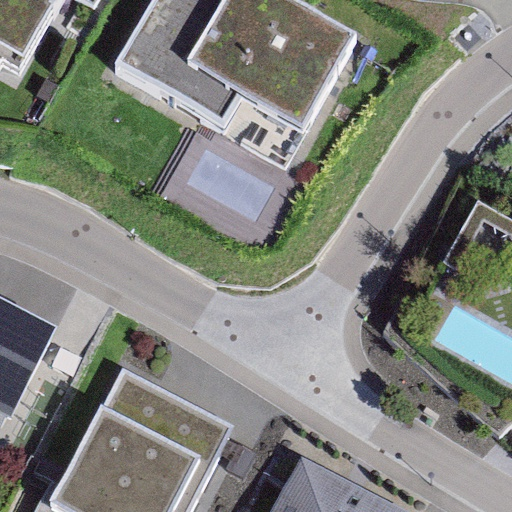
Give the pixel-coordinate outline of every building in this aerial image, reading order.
[(71,0),(0,0),(0,56),(31,73),(71,0)] [(227,0),(225,4),(219,0),(161,0),(121,68),(222,127),(241,95),(297,128),(350,39),(282,0),(227,0)] [(0,313),(0,425),(13,433),(60,344),(0,313)] [(185,511),(227,423),(107,367),(38,511),(185,511)] [(377,511),(294,469),(271,511),(377,511)]
